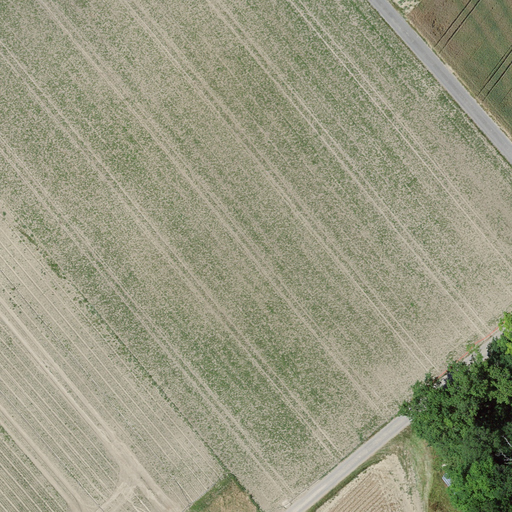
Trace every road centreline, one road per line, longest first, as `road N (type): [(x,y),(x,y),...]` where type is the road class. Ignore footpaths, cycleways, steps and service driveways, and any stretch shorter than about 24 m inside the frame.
road 1 (track): [(511,333),(297,511)]
road 2 (track): [(511,152),(377,0)]
